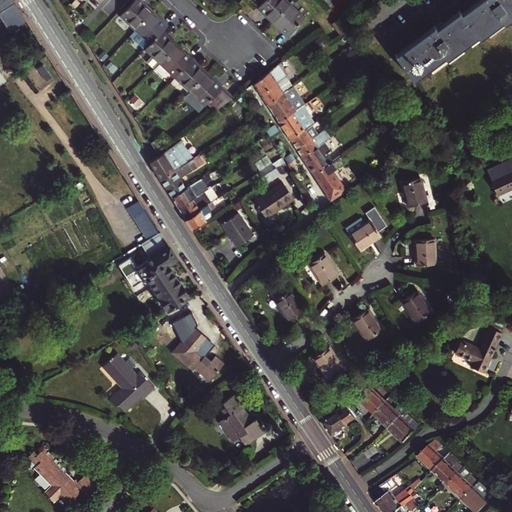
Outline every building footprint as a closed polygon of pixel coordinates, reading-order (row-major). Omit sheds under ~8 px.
[(27,19),(15,0),(0,0),(0,13),(10,30),(27,19)] [(136,30),(150,14),(140,5),(142,2),(139,0),(133,0),(118,17),(127,25),(129,24),(136,30)] [(265,0),(255,10),(261,16),(263,14),(272,22),(287,6),(281,1),(281,0),(265,0)] [(511,0),(484,0),(483,1),(482,0),(479,0),(458,16),(456,14),(440,25),(432,30),(430,28),(392,56),(409,80),(448,53),(449,55),(473,38),(475,40),(499,23),(501,26),(511,17),(511,0)] [(152,12),(142,2),(140,5),(150,14),(152,12)] [(292,12),(287,6),(272,22),(281,31),(280,33),(286,38),(304,19),(294,10),(292,12)] [(161,20),(152,12),(150,14),(159,22),(161,20)] [(161,32),(167,26),(161,20),(159,22),(150,14),(136,30),(140,35),(139,36),(148,46),(161,32)] [(270,24),(272,22),(263,14),(261,16),(270,24)] [(429,26),(430,28),(432,30),(440,25),(437,21),(429,26)] [(270,24),(280,33),(281,31),(272,22),(270,24)] [(340,33),(332,22),(326,26),(335,37),(340,33)] [(129,24),(127,25),(134,32),(136,30),(129,24)] [(158,63),(173,47),(165,39),(167,37),(161,32),(148,46),(143,51),(152,60),(154,59),(158,63)] [(175,45),(167,37),(165,39),(173,47),(175,45)] [(348,44),(342,49),(353,65),(360,60),(348,44)] [(175,45),(173,47),(183,57),(185,55),(175,45)] [(172,79),(191,60),(185,55),(183,57),(173,47),(158,63),(157,65),(152,70),(157,75),(157,76),(159,78),(161,78),(164,76),(162,74),(164,72),(172,79)] [(189,92),(204,76),(195,68),(196,66),(191,60),(172,79),(182,88),(184,87),(189,92)] [(373,77),(360,60),(353,65),(366,82),(373,77)] [(0,65),(0,69),(2,72),(0,73),(0,82),(8,78),(0,65)] [(259,94),(284,76),(276,65),(252,84),(259,94)] [(206,75),(196,66),(195,68),(204,76),(206,75)] [(291,71),(284,76),(259,94),(266,105),(291,86),(298,81),(291,71)] [(216,84),(206,75),(204,76),(214,86),(216,84)] [(195,97),(193,99),(203,108),(208,103),(214,110),(216,112),(232,100),(216,84),(214,86),(204,76),(189,92),(195,97)] [(291,86),(266,105),(277,120),(301,102),(291,86)] [(397,110),(384,93),(375,99),(389,117),(397,110)] [(301,102),(277,120),(290,138),(310,123),(314,120),(301,102)] [(397,110),(389,117),(404,138),(412,132),(397,110)] [(317,132),(310,123),(290,138),(302,155),(318,143),(326,137),(322,129),(317,132)] [(150,142),(156,151),(165,145),(159,136),(150,142)] [(150,162),(161,180),(191,160),(179,141),(150,162)] [(318,143),(302,155),(313,172),(330,160),(318,143)] [(330,160),(313,172),(331,198),(345,189),(332,170),(345,161),(339,153),(330,160)] [(171,197),(186,188),(180,177),(201,162),(197,155),(191,160),(161,180),(171,197)] [(281,156),(271,162),(274,167),(284,161),(281,156)] [(292,163),(287,167),(289,170),(292,175),(298,172),(292,163)] [(171,197),(178,208),(207,189),(201,178),(186,188),(171,197)] [(422,178),(405,182),(409,207),(427,203),(422,178)] [(228,190),(221,180),(216,183),(222,194),(228,190)] [(284,182),(256,200),(266,217),(295,199),(284,182)] [(185,219),(218,197),(222,194),(216,183),(207,189),(178,208),(184,218),(185,219)] [(192,229),(214,215),(210,210),(222,202),(218,197),(185,219),(192,229)] [(162,230),(145,205),(131,213),(148,240),(162,230)] [(239,211),(222,222),(236,245),(253,234),(239,211)] [(370,221),(349,234),(358,249),(379,237),(370,221)] [(170,262),(178,257),(162,230),(148,240),(125,254),(128,259),(122,264),(135,286),(145,280),(146,281),(151,282),(152,281),(169,308),(191,294),(170,262)] [(438,239),(419,239),(420,254),(420,264),(438,264),(438,239)] [(323,255),(309,265),(323,286),(337,276),(323,255)] [(289,291),(274,301),(288,323),(304,312),(289,291)] [(420,291),(405,302),(419,321),(434,311),(420,291)] [(386,331),(372,310),(357,321),(371,341),(386,331)] [(184,343),(197,329),(196,328),(183,342),(184,343)] [(198,367),(213,380),(226,364),(217,356),(213,362),(201,351),(210,340),(197,329),(184,343),(183,342),(174,352),(195,370),(196,369),(198,367)] [(481,352),(463,342),(457,353),(475,362),(472,368),(485,375),(505,337),(492,331),(481,352)] [(327,348),(312,358),(326,380),(341,369),(327,348)] [(124,415),(128,410),(127,408),(134,400),(136,402),(138,399),(141,401),(150,390),(133,375),(132,377),(130,379),(124,374),(126,372),(129,369),(122,363),(119,366),(111,359),(99,373),(106,378),(104,380),(112,387),(114,386),(119,390),(117,392),(107,404),(114,410),(116,408),(124,415)] [(196,369),(211,382),(213,380),(198,367),(196,369)] [(374,384),(357,396),(375,414),(387,402),(373,389),(376,385),(374,384)] [(238,433),(244,441),(263,428),(253,415),(249,418),(239,404),(240,403),(231,391),(220,399),(223,404),(216,408),(221,415),(218,417),(225,426),(223,428),(231,438),(238,433)] [(127,408),(128,410),(136,402),(134,400),(127,408)] [(387,402),(375,414),(388,427),(403,412),(404,410),(398,404),(393,409),(387,402)] [(337,411),(338,412),(346,424),(355,416),(346,404),(337,411)] [(322,421),(332,436),(347,425),(346,424),(338,412),(337,411),(322,421)] [(403,412),(388,427),(404,442),(418,427),(403,412)] [(216,418),(223,428),(225,426),(218,417),(216,418)] [(450,454),(434,439),(417,456),(432,472),(450,454)] [(63,471),(41,448),(33,456),(29,452),(20,461),(29,469),(30,468),(48,486),(41,493),(50,502),(57,496),(66,505),(73,499),(71,498),(80,490),(85,495),(96,484),(84,472),(74,482),(72,479),(70,482),(61,473),(63,471)] [(450,454),(432,472),(447,486),(464,468),(450,454)] [(478,482),(464,468),(447,486),(461,500),(478,482)] [(397,485),(392,477),(379,486),(384,494),(375,501),(381,511),(393,511),(413,498),(407,490),(395,499),(389,491),(397,485)] [(477,511),(494,497),(478,482),(461,500),(473,511),(477,511)] [(408,510),(417,503),(413,498),(393,511),(405,511),(404,510),(406,508),(408,510)]
